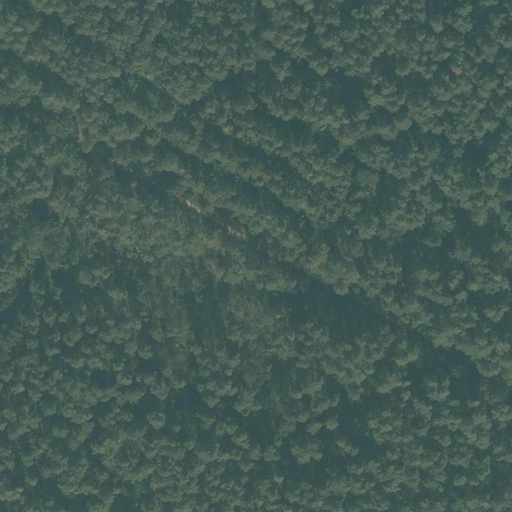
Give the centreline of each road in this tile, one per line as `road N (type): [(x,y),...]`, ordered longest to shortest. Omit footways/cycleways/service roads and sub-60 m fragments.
road 1 (track): [(96,155),(511,385)]
road 2 (unknown): [(96,155),(352,0)]
road 3 (track): [(96,155),(0,316)]
road 4 (track): [(153,0),(75,139)]
